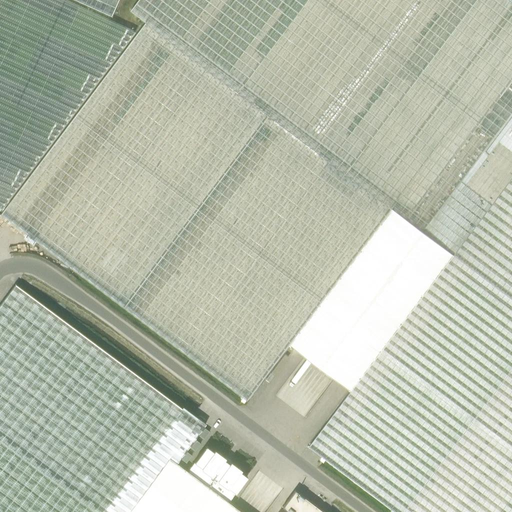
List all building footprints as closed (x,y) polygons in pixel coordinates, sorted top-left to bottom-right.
[(0,0),(0,210),(135,32),(64,0),(0,0)] [(248,400),(290,344),(392,208),(410,222),(503,99),(500,97),(511,81),(511,0),(138,0),(130,11),(146,23),(2,215),(248,400)] [(77,0),(112,15),(119,0),(77,0)] [(511,106),(503,99),(410,222),(392,208),(290,344),(351,390),(377,356),(511,177),(511,106)] [(511,511),(511,177),(377,356),(351,390),(309,446),(397,511),(511,511)] [(128,511),(169,457),(176,462),(206,423),(183,406),(181,408),(70,323),(68,325),(15,284),(0,304),(0,511),(128,511)] [(75,320),(71,324),(99,345),(102,340),(75,320)] [(291,375),(276,396),(305,417),(306,416),(299,411),(303,405),(298,402),(300,399),(302,400),(307,392),(302,389),(305,385),(291,375)] [(205,428),(199,435),(204,439),(209,432),(205,428)] [(196,440),(190,447),(195,450),(200,443),(196,440)] [(243,511),(228,501),(247,476),(239,471),(240,470),(230,463),(230,464),(223,458),(215,451),(214,452),(206,446),(187,471),(176,462),(169,457),(128,511),(243,511)] [(187,452),(181,459),(186,462),(191,455),(187,452)] [(324,511),(305,497),(294,490),(281,507),(288,511),(324,511)]
